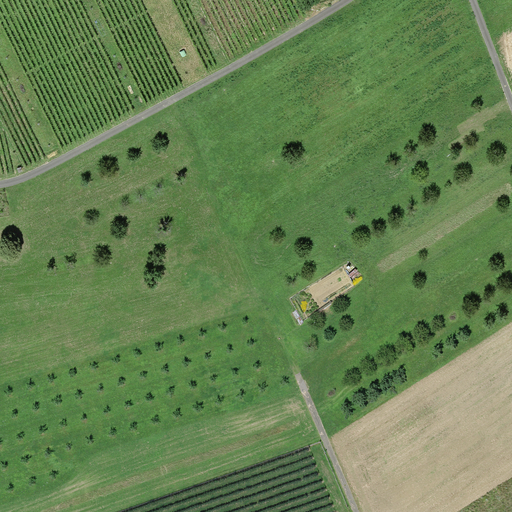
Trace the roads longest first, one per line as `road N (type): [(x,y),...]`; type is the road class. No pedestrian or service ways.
road 1 (track): [(0,184),(94,142),(344,0)]
road 2 (track): [(353,511),(296,376)]
